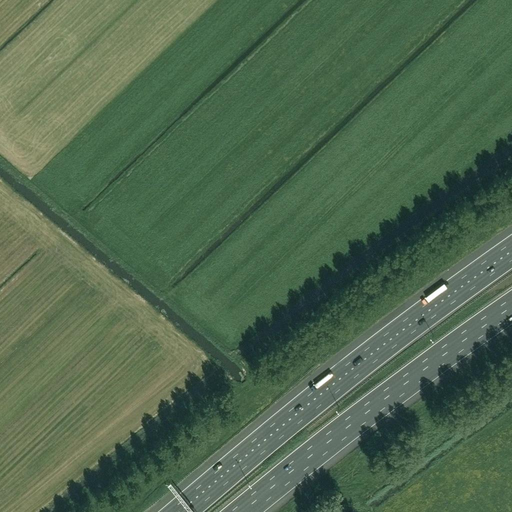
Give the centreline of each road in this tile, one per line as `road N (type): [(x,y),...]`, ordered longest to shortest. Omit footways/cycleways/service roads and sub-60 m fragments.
road 1 (motorway): [(511,252),(180,511)]
road 2 (motorway): [(241,511),(511,307)]
